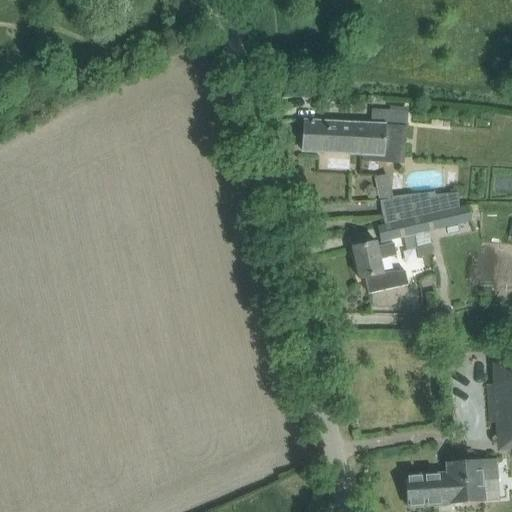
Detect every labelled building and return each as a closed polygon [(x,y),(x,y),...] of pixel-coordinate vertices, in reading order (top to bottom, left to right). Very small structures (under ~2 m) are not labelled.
[(303,152),(323,153),(384,156),(386,125),(407,126),(407,109),(373,108),(372,125),(325,122),(305,121),(303,152)] [(387,175),(376,176),(385,225),(460,208),(458,193),(391,199),(387,175)] [(460,208),(385,225),(378,227),(382,242),(403,237),(406,249),(416,246),(419,257),(435,253),(428,232),(481,220),(478,204),(460,208)] [(369,295),(388,290),(409,286),(405,271),(392,273),(384,273),(381,260),(397,256),(394,244),(378,247),(377,243),(353,248),(360,280),(365,278),(369,295)] [(494,396),(488,396),(489,423),(495,423),(497,441),(511,441),(511,451),(511,361),(506,362),(507,372),(492,373),(494,396)] [(409,508),(486,502),(484,481),(497,480),(496,460),(467,462),(447,463),(448,474),(406,477),(407,482),(406,482),(408,503),(409,503),(409,508)]
